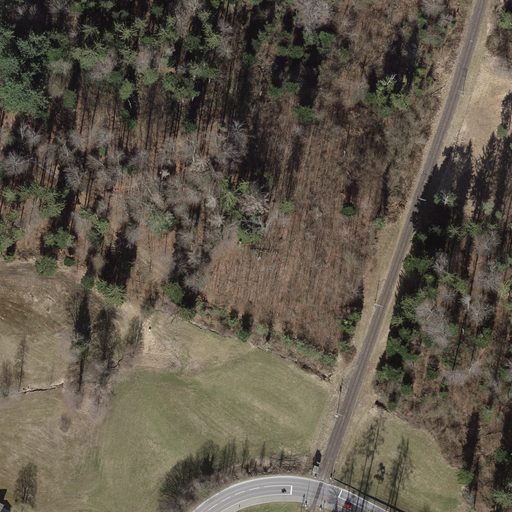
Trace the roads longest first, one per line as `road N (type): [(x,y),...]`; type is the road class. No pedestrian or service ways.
road 1 (track): [(0,150),(31,156),(62,176),(163,276),(338,359)]
road 2 (secondary): [(207,511),(241,492),(280,485),(318,490),(369,511)]
